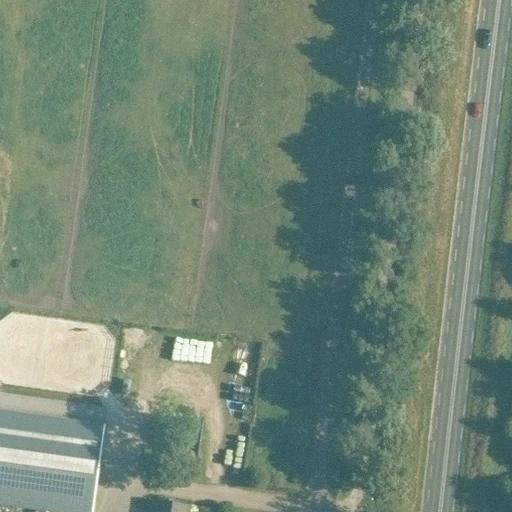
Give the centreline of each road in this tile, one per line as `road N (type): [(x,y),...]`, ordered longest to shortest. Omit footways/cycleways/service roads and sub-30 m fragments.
road 1 (unclassified): [(326,511),(322,442),(386,0)]
road 2 (unclassified): [(351,511),(412,0)]
road 3 (primary): [(438,511),(496,0)]
